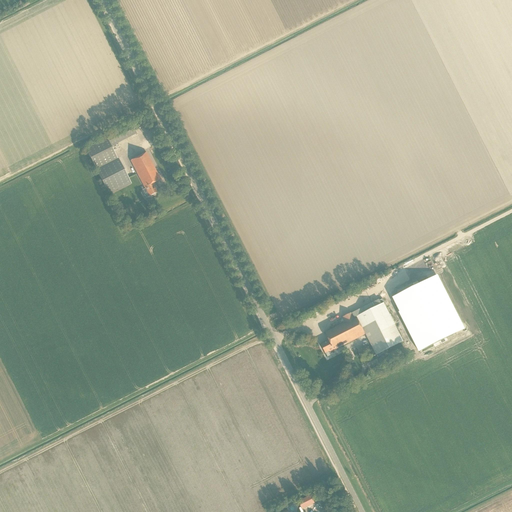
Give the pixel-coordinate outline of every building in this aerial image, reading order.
[(131,123),(84,147),(96,169),(95,170),(110,198),(113,196),(111,193),(131,184),(118,159),(117,160),(110,147),(136,134),(131,123)] [(152,184),(160,180),(146,152),(130,160),(145,189),(145,188),(149,196),(156,192),(152,184)] [(422,288),(395,301),(419,348),(446,334),(422,288)] [(403,342),(396,325),(384,305),(354,320),(352,315),(342,319),(345,324),(325,334),(329,342),(322,346),(326,354),(330,352),(330,353),(365,335),(366,335),(376,355),(403,342)] [(389,351),(392,357),(404,351),(401,344),(389,351)] [(314,504),(310,496),(298,502),(302,510),(314,504)]
